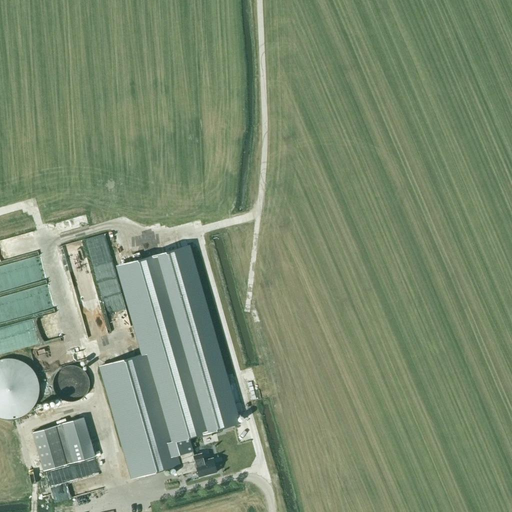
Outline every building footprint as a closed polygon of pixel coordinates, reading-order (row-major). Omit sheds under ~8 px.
[(84,316),(101,312),(98,298),(93,299),(93,296),(80,299),(84,316)] [(106,321),(94,321),(94,319),(90,319),(90,332),(106,331),(106,321)] [(174,466),(177,475),(197,470),(199,477),(216,472),(213,458),(203,460),(202,453),(193,455),(189,437),(210,431),(186,342),(101,365),(131,477),(174,466)] [(32,411),(39,395),(37,380),(30,366),(14,360),(5,361),(2,363),(3,363),(0,364),(0,417),(7,420),(17,419),(32,411)] [(64,367),(61,368),(58,371),(56,373),(54,377),(53,380),(53,384),(53,387),(54,390),(56,394),(58,396),(61,399),(64,400),(67,401),(71,402),(74,401),(78,400),(81,399),(84,396),(86,394),(88,390),(89,387),(89,384),(89,380),(88,377),(86,373),(84,371),(81,368),(78,367),(74,366),(71,365),(67,366),(64,367)] [(84,417),(58,424),(70,464),(95,456),(84,417)] [(65,464),(54,426),(31,432),(42,470),(65,464)] [(72,480),(52,484),(55,498),(91,491),(88,478),(82,479),(83,483),(73,485),(72,480)]
